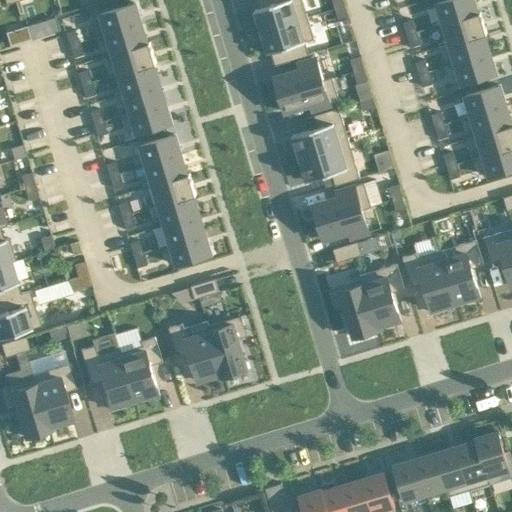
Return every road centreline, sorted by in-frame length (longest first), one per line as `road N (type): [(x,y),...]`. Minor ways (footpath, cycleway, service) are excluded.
road 1 (residential): [(219,0),(346,419)]
road 2 (residential): [(125,485),(346,419)]
road 3 (residential): [(346,419),(511,369)]
